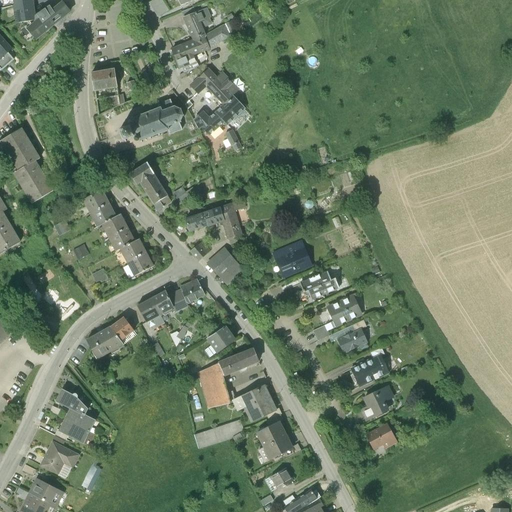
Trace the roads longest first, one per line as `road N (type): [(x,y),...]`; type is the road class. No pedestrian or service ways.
road 1 (residential): [(0,486),(88,325),(194,267)]
road 2 (residential): [(194,267),(257,343),(351,511)]
road 3 (residential): [(87,27),(83,100),(91,146),(115,186),(194,267)]
road 4 (residential): [(0,117),(71,32),(87,27)]
